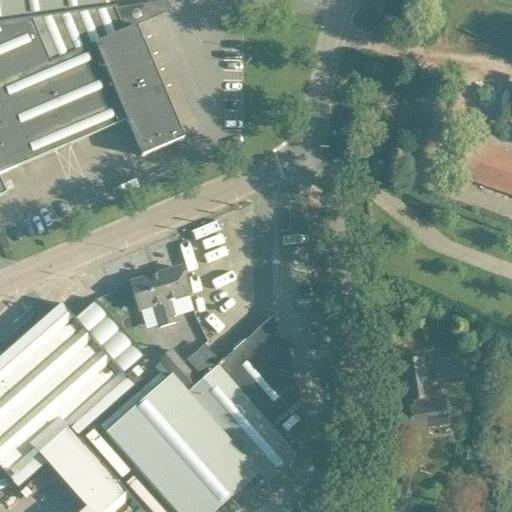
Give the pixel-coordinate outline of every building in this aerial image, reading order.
[(0,0),(0,196),(6,194),(0,180),(0,174),(8,171),(3,160),(10,157),(15,168),(126,121),(141,157),(183,139),(135,27),(123,32),(114,10),(115,9),(115,8),(102,10),(100,0),(0,0)] [(458,174),(511,192),(511,157),(469,143),(458,174)] [(188,296),(180,269),(130,284),(138,311),(139,313),(154,309),(160,328),(175,324),(169,304),(189,298),(188,296)] [(61,304),(0,357),(0,470),(18,491),(47,465),(67,488),(85,509),(82,511),(81,511),(140,511),(76,438),(134,388),(136,390),(142,384),(131,372),(146,359),(95,301),(74,319),(61,304)] [(166,380),(104,433),(171,511),(215,511),(258,475),(265,483),(275,476),(290,462),(296,457),(270,426),(300,401),(271,320),(222,362),(222,361),(219,363),(204,346),(182,365),(170,351),(154,365),(166,380)] [(428,399),(426,382),(463,376),(460,358),(423,364),(422,360),(419,360),(400,364),(406,402),(412,401),(413,407),(409,408),(413,430),(446,424),(443,403),(429,405),(428,399)] [(401,503),(407,481),(394,477),(389,500),(401,503)]
